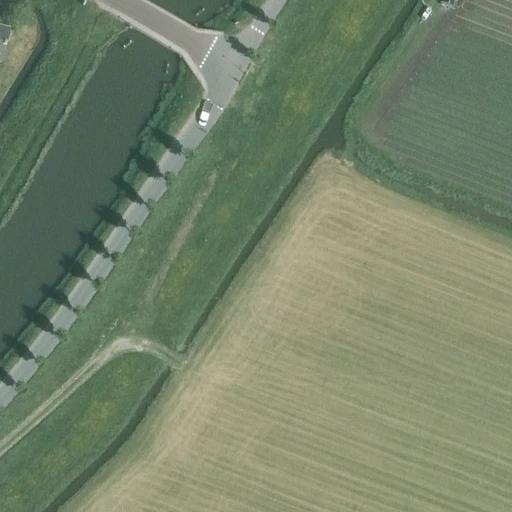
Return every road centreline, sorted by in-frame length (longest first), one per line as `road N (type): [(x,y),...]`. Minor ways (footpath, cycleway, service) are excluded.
road 1 (tertiary): [(0,396),(61,321),(232,70)]
road 2 (tertiary): [(232,70),(116,0)]
